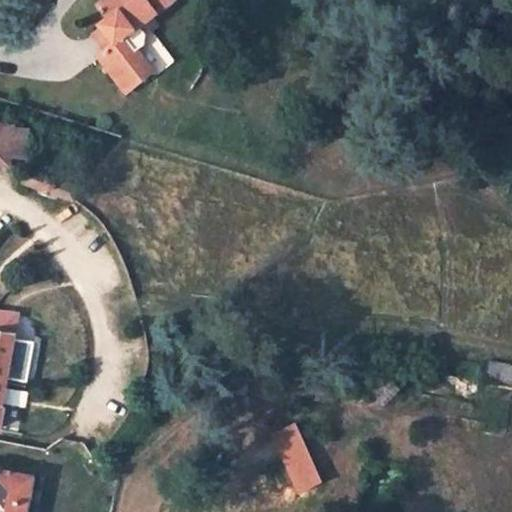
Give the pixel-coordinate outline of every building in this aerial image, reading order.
[(91,61),(117,91),(142,73),(128,54),(135,48),(140,33),(137,29),(171,2),(169,0),(107,0),(92,12),(103,26),(95,33),(107,49),(91,61)] [(0,170),(4,159),(10,136),(0,133),(0,170)] [(26,140),(10,136),(4,159),(19,163),(26,140)] [(78,191),(27,175),(23,188),(75,203),(78,191)] [(0,511),(23,511),(30,475),(0,470),(0,398),(14,335),(0,333),(0,511)]
